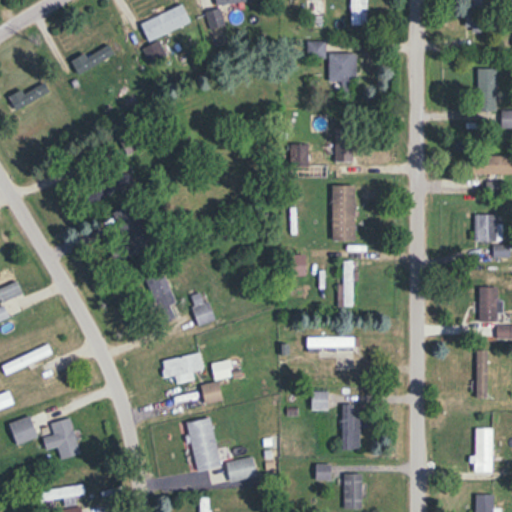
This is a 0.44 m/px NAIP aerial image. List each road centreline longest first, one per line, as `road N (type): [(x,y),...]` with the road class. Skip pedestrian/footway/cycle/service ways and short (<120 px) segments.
road 1 (residential): [(411,511),(413,0)]
road 2 (residential): [(0,175),(106,366),(131,443),(137,511)]
